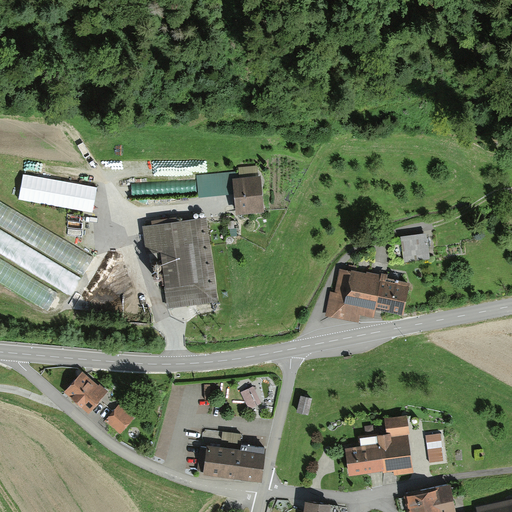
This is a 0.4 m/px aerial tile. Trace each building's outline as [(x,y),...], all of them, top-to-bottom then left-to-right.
[(95,208),(98,183),(24,174),(21,200),(95,208)] [(242,211),(263,209),(260,178),(240,180),(242,211)] [(175,183),(135,184),(135,194),(175,192),(175,183)] [(86,273),(96,253),(0,200),(0,210),(2,211),(0,214),(0,223),(58,255),(59,253),(73,261),(71,264),(86,273)] [(169,304),(214,299),(204,219),(145,226),(148,252),(162,250),(169,304)] [(0,250),(73,293),(84,275),(0,227),(0,250)] [(401,237),(403,260),(426,258),(424,235),(401,237)] [(0,280),(50,309),(61,290),(0,256),(0,280)] [(402,312),(408,284),(341,271),(337,295),(331,294),(327,314),(356,320),(358,312),(372,315),(374,306),(402,312)] [(104,392),(82,374),(67,392),(89,410),(104,392)] [(249,407),(261,401),(253,385),(242,391),(249,407)] [(312,396),(301,394),(297,411),(308,413),(312,396)] [(130,417),(117,406),(104,420),(117,432),(130,417)] [(389,434),(408,431),(407,419),(388,422),(389,434)] [(438,432),(424,434),(428,463),(442,461),(438,432)] [(345,450),(348,473),(396,467),(397,473),(411,471),(407,436),(381,439),(382,445),(345,450)] [(198,472),(259,480),(262,455),(201,447),(198,472)] [(450,487),(407,496),(409,511),(448,511),(454,511),(450,487)] [(328,511),(330,506),(307,503),(305,511),(328,511)]
